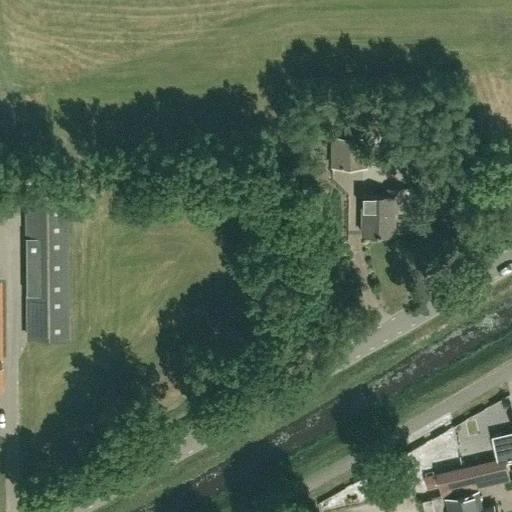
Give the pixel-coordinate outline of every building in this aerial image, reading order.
[(330,167),(358,167),(366,167),(367,136),(331,135),(330,167)] [(488,196),(488,177),(469,177),(469,196),(488,196)] [(404,210),(404,189),(387,189),(387,195),(362,195),(362,233),(393,233),(393,210),(404,210)] [(27,336),(68,336),(67,192),(26,192),(27,336)] [(511,430),(494,435),(499,457),(437,471),(442,495),(510,479),(505,457),(511,455),(511,430)] [(494,511),(493,505),(483,508),(479,492),(449,498),(451,511),(494,511)]
